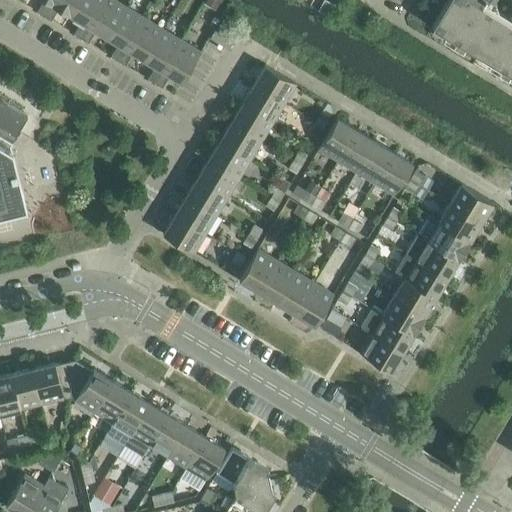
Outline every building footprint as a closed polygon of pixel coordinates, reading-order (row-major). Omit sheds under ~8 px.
[(43,0),(37,11),(44,16),(53,0),(43,0)] [(51,20),(59,8),(70,15),(78,0),(53,0),(44,16),(51,20)] [(81,21),(73,34),(81,38),(103,0),(78,0),(70,15),(81,21)] [(88,43),(95,30),(107,37),(126,6),(115,0),(103,0),(81,38),(88,43)] [(206,0),(204,4),(215,10),(220,0),(206,0)] [(335,5),(326,0),(323,0),(318,9),(329,15),(335,5)] [(447,0),(432,26),(511,74),(511,23),(473,0),(447,0)] [(118,44),(110,56),(118,61),(144,17),(126,6),(107,37),(118,44)] [(125,65),(132,53),(144,59),(162,28),(144,17),(118,61),(125,65)] [(155,66),(147,79),(155,83),(181,39),(162,28),(144,59),(155,66)] [(169,75),(181,82),(200,51),(181,39),(155,83),(162,87),(169,75)] [(296,83),(265,64),(253,84),(284,102),(296,83)] [(284,102),(253,84),(242,102),(273,121),(284,102)] [(0,216),(27,210),(14,157),(11,158),(9,148),(28,117),(0,100),(0,216)] [(273,121),(242,102),(231,121),(262,140),(273,121)] [(330,117),(322,112),(316,121),(324,126),(330,117)] [(337,117),(318,148),(337,160),(356,129),(337,117)] [(262,140),(231,121),(219,140),(251,158),(262,140)] [(310,131),(318,136),(324,126),(316,121),(310,131)] [(356,171),(375,140),(356,129),(337,160),(356,171)] [(251,158),(219,140),(208,158),(239,177),(251,158)] [(375,183),(394,152),(375,140),(356,171),(375,183)] [(307,154),(299,149),(293,159),(302,164),(307,154)] [(394,194),(413,163),(394,152),(375,183),(394,194)] [(239,177),(208,158),(197,177),(228,196),(239,177)] [(288,168),(296,173),(302,164),(293,159),(288,168)] [(424,175),(415,169),(410,179),(418,184),(424,175)] [(228,196),(197,177),(186,195),(217,214),(228,196)] [(404,188),(413,193),(418,184),(410,179),(404,188)] [(311,182),(301,198),(311,204),(315,196),(320,188),(311,182)] [(492,202),(461,183),(450,203),(481,222),(492,202)] [(285,191),(277,186),(271,196),(279,201),(285,191)] [(217,214),(186,195),(174,214),(206,233),(217,214)] [(265,206),(273,211),(279,201),(271,196),(265,206)] [(325,202),(315,196),(311,204),(320,210),(325,202)] [(481,222),(450,203),(438,221),(470,240),(481,222)] [(298,204),(292,214),(301,219),(308,209),(298,204)] [(402,212),(393,207),(388,216),(396,221),(402,212)] [(311,225),(317,215),(308,209),(301,219),(311,225)] [(343,213),(338,221),(348,227),(352,219),(343,213)] [(163,233),(194,252),(206,233),(174,214),(163,233)] [(438,221),(428,215),(417,233),(458,259),(470,240),(438,221)] [(382,225),(391,230),(396,221),(388,216),(382,225)] [(358,232),(362,225),(352,219),(348,227),(358,232)] [(262,230),(253,225),(248,233),(256,238),(262,230)] [(335,226),(329,235),(339,241),(345,232),(335,226)] [(348,247),(354,237),(345,232),(339,241),(348,247)] [(243,242),(251,247),(256,238),(248,233),(243,242)] [(406,252),(447,277),(458,259),(417,233),(406,252)] [(379,251),(370,245),(365,252),(374,258),(379,251)] [(258,248),(239,279),(258,291),(277,260),(258,248)] [(240,265),(245,257),(237,252),(232,260),(240,265)] [(374,258),(365,252),(354,271),(363,276),(368,268),(374,258)] [(395,270),(405,277),(436,296),(447,277),(406,252),(395,270)] [(374,258),(368,268),(378,274),(384,264),(374,258)] [(277,302),(296,271),(277,260),(258,291),(277,302)] [(295,313),(314,282),(296,271),(277,302),(295,313)] [(363,276),(354,271),(343,290),(352,295),(363,276)] [(436,296),(405,277),(394,295),(425,314),(436,296)] [(315,325),(334,294),(314,282),(295,313),(315,325)] [(337,300),(346,306),(352,295),(343,290),(337,300)] [(425,314),(394,295),(382,314),(413,333),(425,314)] [(330,334),(342,315),(332,308),(320,328),(330,334)] [(413,333),(382,314),(372,308),(361,326),(371,332),(402,351),(413,333)] [(359,352),(391,371),(402,351),(371,332),(359,352)] [(55,364),(54,363),(32,368),(41,403),(63,398),(63,397),(69,398),(75,359),(55,364)] [(92,370),(75,359),(69,398),(75,399),(74,400),(94,411),(113,380),(93,368),(92,370)] [(11,373),(20,409),(41,403),(32,368),(11,373)] [(0,376),(0,413),(20,409),(11,373),(0,376)] [(112,422),(131,391),(113,380),(94,411),(112,422)] [(124,444),(149,403),(131,391),(112,422),(106,432),(124,444)] [(149,403),(124,444),(143,455),(149,445),(168,414),(149,403)] [(168,414),(149,445),(167,456),(186,425),(168,414)] [(55,422),(48,424),(51,436),(58,435),(55,422)] [(186,425),(167,456),(186,467),(205,436),(186,425)] [(40,443),(37,433),(27,436),(29,445),(40,443)] [(9,441),(11,450),(29,445),(27,436),(9,441)] [(205,479),(224,448),(205,436),(186,467),(205,479)] [(217,472),(232,482),(234,488),(272,479),(270,470),(232,447),(217,472)] [(89,461),(80,464),(82,473),(92,471),(89,461)] [(92,471),(82,473),(85,483),(94,481),(92,471)] [(24,473),(5,504),(18,511),(26,511),(43,485),(24,473)] [(104,477),(96,490),(89,502),(91,511),(113,511),(112,506),(109,504),(119,487),(104,477)] [(235,495),(224,511),(259,511),(274,488),(272,479),(234,488),(235,495)] [(53,511),(63,496),(43,485),(26,511),(53,511)] [(207,488),(199,501),(207,506),(215,493),(207,488)] [(174,501),(171,491),(161,494),(164,503),(174,501)] [(152,496),(154,506),(164,503),(161,494),(152,496)]
